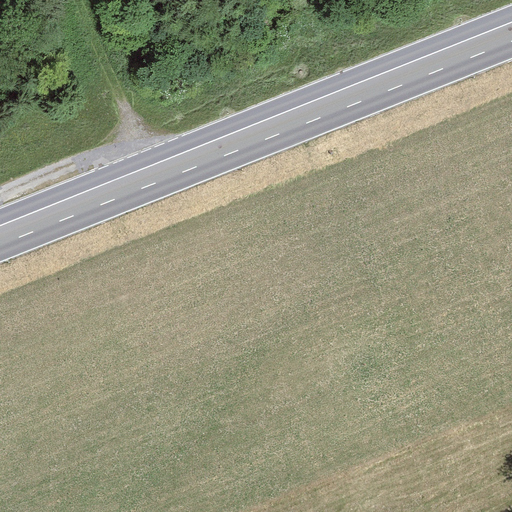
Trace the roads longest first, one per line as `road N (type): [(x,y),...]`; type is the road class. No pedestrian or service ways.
road 1 (primary): [(511,32),(0,235)]
road 2 (track): [(151,175),(90,34)]
